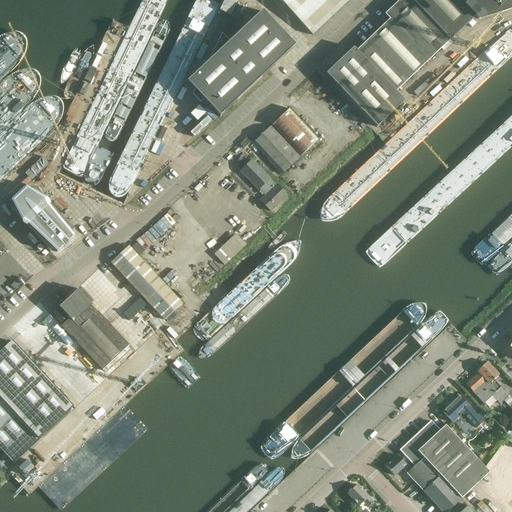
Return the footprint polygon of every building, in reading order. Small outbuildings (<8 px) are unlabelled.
[(279,0),(313,36),(350,0),(279,0)] [(429,61),(476,16),(460,0),(400,0),(385,15),(390,20),(429,61)] [(511,7),(511,8),(508,0),(460,0),(476,16),(479,19),(478,19),(478,20),(511,9),(511,7)] [(221,35),(192,96),(200,104),(204,100),(220,117),(295,46),(262,11),(229,43),(221,35)] [(429,61),(390,20),(357,51),(353,47),(326,72),(377,126),(404,100),(396,92),(429,61)] [(93,72),(87,83),(93,86),(98,75),(93,72)] [(272,126),(278,133),(301,156),(319,139),(296,116),(289,109),(272,126)] [(253,144),(260,151),(282,175),(299,157),(277,134),(270,127),(253,144)] [(158,137),(151,150),(157,153),(163,140),(158,137)] [(252,161),(240,173),(258,190),(259,189),(265,195),(260,201),(271,212),(287,196),(276,185),(275,186),(270,180),(270,179),(252,161)] [(56,253),(58,252),(73,238),(74,236),(73,236),(70,233),(74,230),(34,188),(11,210),(50,252),(54,248),(57,251),(56,252),(56,253)] [(214,255),(224,266),(246,245),(236,234),(214,255)] [(111,263),(118,270),(164,320),(182,303),(129,246),(111,263)] [(58,306),(70,318),(73,322),(91,305),(76,289),(58,306)] [(103,371),(130,346),(91,305),(73,322),(70,318),(61,326),(103,371)] [(58,308),(52,313),(61,323),(67,318),(58,308)] [(0,353),(0,450),(12,463),(38,440),(73,407),(12,342),(0,353)] [(112,362),(103,371),(107,375),(116,366),(112,362)] [(479,373),(466,385),(484,404),(484,403),(489,408),(496,401),(491,396),(492,396),(499,404),(508,396),(501,388),(494,380),(499,376),(487,363),(477,371),(479,373)] [(469,420),(477,428),(485,421),(479,414),(477,416),(469,407),(470,407),(460,397),(460,396),(443,412),(443,413),(452,423),(454,422),(459,428),(460,429),(469,420)] [(511,401),(508,397),(503,401),(508,405),(511,401)] [(461,499),(489,473),(445,426),(440,431),(431,422),(400,451),(415,467),(412,469),(407,474),(424,492),(442,511),(454,511),(465,503),(461,499)] [(509,476),(511,471),(511,448),(498,468),(509,476)] [(407,474),(412,469),(407,464),(406,465),(398,456),(386,467),(395,476),(403,469),(407,474)] [(347,494),(354,501),(359,506),(364,502),(370,508),(375,504),(373,503),(368,498),(369,497),(357,485),(347,494)] [(473,511),(465,503),(454,511),(473,511)]
